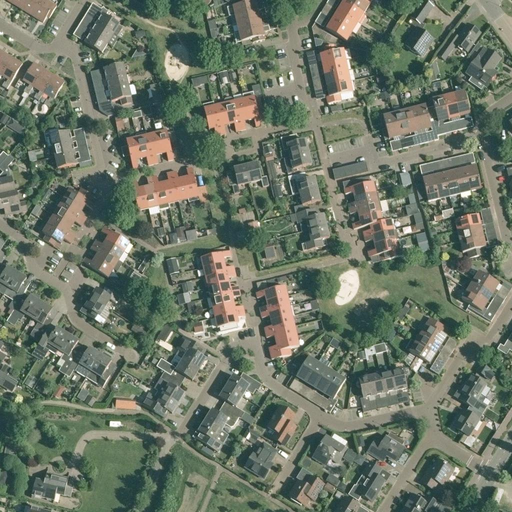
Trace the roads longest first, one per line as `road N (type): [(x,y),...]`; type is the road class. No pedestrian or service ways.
road 1 (residential): [(315,121),(255,134),(259,149),(118,180),(110,190)]
road 2 (residential): [(110,190),(94,181),(102,169),(77,58),(60,48)]
road 3 (residential): [(425,410),(475,338),(488,335),(511,305)]
road 4 (residential): [(511,264),(479,139)]
road 5 (residential): [(177,436),(220,361),(257,343)]
